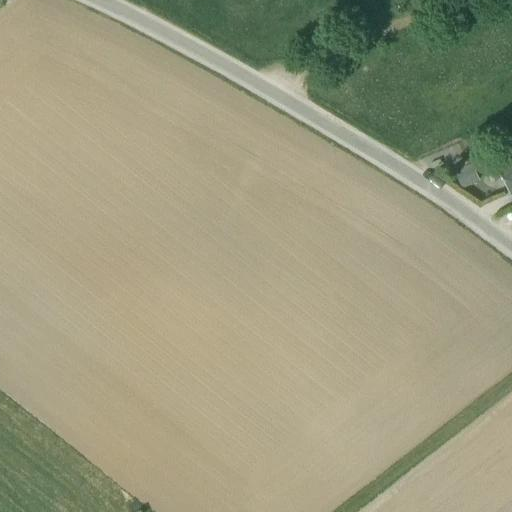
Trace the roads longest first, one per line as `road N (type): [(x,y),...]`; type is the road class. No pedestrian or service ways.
road 1 (residential): [(511,252),(275,81),(87,0)]
road 2 (track): [(275,81),(457,0)]
